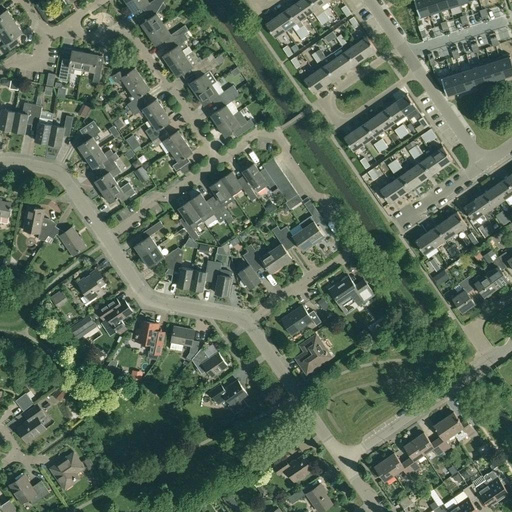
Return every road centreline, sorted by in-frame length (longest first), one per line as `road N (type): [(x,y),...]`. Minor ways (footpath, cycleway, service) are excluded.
road 1 (residential): [(246,322),(346,255),(349,238),(276,133),(259,131),(217,162)]
road 2 (residential): [(217,162),(127,29),(102,39),(70,32)]
road 3 (residential): [(419,71),(352,116),(332,109),(337,90),(401,45)]
road 4 (unclassified): [(343,462),(494,358)]
road 5 (residential): [(246,322),(151,300),(106,240)]
road 6 (residential): [(343,462),(246,322)]
road 7 (residential): [(106,240),(60,174),(0,165)]
road 8 (residential): [(217,162),(159,195),(106,240)]
